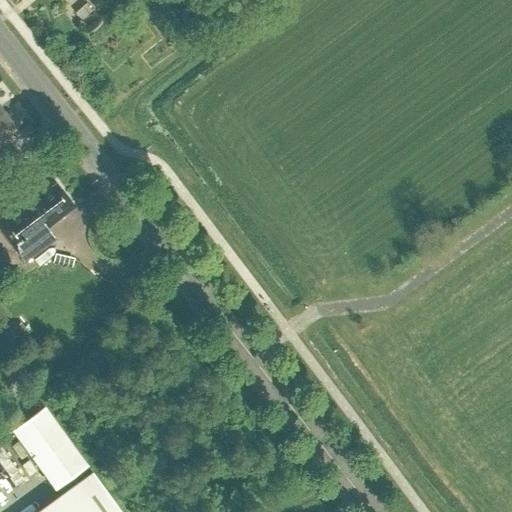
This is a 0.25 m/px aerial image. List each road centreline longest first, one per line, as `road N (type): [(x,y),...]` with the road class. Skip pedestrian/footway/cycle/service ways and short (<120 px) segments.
road 1 (tertiary): [(372,511),(0,39)]
road 2 (track): [(103,130),(276,0)]
